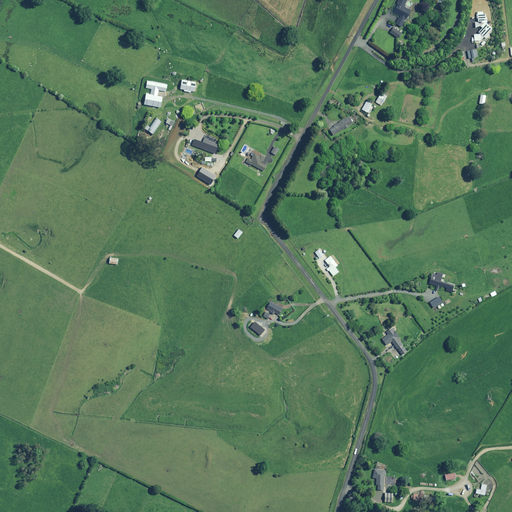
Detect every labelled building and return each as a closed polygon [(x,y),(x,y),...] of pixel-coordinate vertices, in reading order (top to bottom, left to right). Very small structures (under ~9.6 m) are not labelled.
[(398,0),(397,3),(398,4),(394,13),(399,16),(395,24),(401,27),(404,22),(403,21),(405,18),(406,19),(411,10),(403,7),(406,0),(398,0)] [(483,14),(483,12),(477,12),(478,14),(476,14),(477,19),(478,19),(478,22),(475,22),(475,27),(480,27),(482,28),(478,32),(484,37),(485,35),(491,28),(486,23),(486,22),(486,14),(483,14)] [(401,33),(393,28),(390,33),(398,38),(401,33)] [(478,57),(476,49),(467,51),(469,59),(478,57)] [(196,83),(182,80),(180,89),(184,90),(184,91),(191,92),(191,91),(194,92),(196,83)] [(387,96),(381,93),(376,102),(381,106),(387,96)] [(371,104),(366,101),(362,110),(369,114),(373,107),(370,106),(371,104)] [(353,122),(348,116),(329,130),(333,135),(343,128),(344,130),(348,127),(348,126),(353,122)] [(161,122),(156,119),(150,127),(147,124),(144,128),(152,134),(161,122)] [(217,145),(192,137),(190,145),(207,151),(207,152),(211,154),(212,153),(214,153),(217,145)] [(261,155),(256,152),(252,159),(249,158),(247,162),(252,165),(264,171),(267,165),(262,163),(266,157),(261,155)] [(242,233),(239,229),(234,235),(238,238),(242,233)] [(324,255),(320,249),(315,252),(319,258),(324,255)] [(328,272),(329,271),(333,276),(339,272),(335,267),(337,266),(330,256),(325,260),(330,267),(326,269),(328,272)] [(445,274),(437,272),(436,275),(432,274),(429,284),(436,286),(435,290),(438,291),(439,287),(446,289),(446,291),(452,292),(454,284),(443,281),(444,280),(445,274)] [(442,302),(439,297),(430,303),(433,308),(442,302)] [(282,309),(270,302),(267,309),(271,311),(270,312),(274,314),(274,313),(279,315),(282,309)] [(398,337),(392,327),(386,332),(388,335),(382,339),(386,345),(392,342),(397,349),(401,355),(406,351),(397,338),(398,337)] [(385,470),(374,470),(373,478),(376,478),(376,485),(378,485),(377,490),(383,490),(385,470)] [(487,485),(482,484),(480,490),(476,489),(475,493),(484,495),(487,485)] [(421,490),(420,495),(412,494),(411,498),(414,499),(414,500),(432,503),(433,496),(425,495),(425,490),(421,490)] [(393,493),(385,493),(384,502),(392,502),(393,493)]
